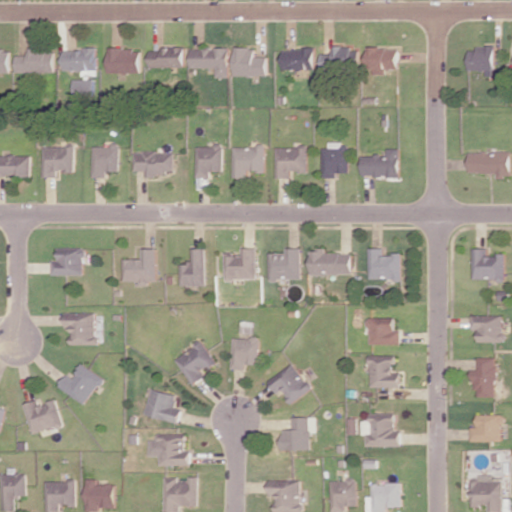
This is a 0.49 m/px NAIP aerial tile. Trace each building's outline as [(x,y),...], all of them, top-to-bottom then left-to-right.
[(472,46),(471,70),(498,70),(498,47),(472,46)] [(13,48),(0,47),(0,72),(13,73),(13,48)] [(152,47),(152,66),(187,67),(187,48),(152,47)] [(270,56),(257,56),(257,47),(237,47),(237,75),(270,75),(270,56)] [(323,69),(361,69),(361,47),(335,47),(335,53),(323,53),(323,69)] [(369,67),(377,67),(376,74),(389,74),(389,68),(402,68),(402,48),(370,47),(369,67)] [(19,55),(19,73),(57,72),(57,48),(31,48),(31,55),(19,55)] [(66,70),(84,70),(84,75),(99,75),(100,48),(67,48),(66,70)] [(111,72),(143,72),(143,48),(111,48),(111,72)] [(193,48),(193,68),(219,67),(219,77),(231,77),(231,48),(193,48)] [(286,69),(318,69),(317,48),(285,48),(286,69)] [(97,78),(76,78),(76,94),(97,94),(97,78)] [(325,147),(326,177),(340,177),(340,172),(353,172),(352,143),(331,143),(331,147),(325,147)] [(78,170),(78,145),(46,146),(47,177),(63,176),(62,170),(78,170)] [(96,176),(111,177),(111,171),(123,171),(123,145),(97,145),(96,176)] [(199,145),(199,177),(213,177),(213,171),(225,171),(225,145),(199,145)] [(236,177),(253,177),(253,171),(267,171),(267,146),(236,146),(236,177)] [(279,177),(294,177),(294,171),(310,171),(310,146),(278,146),(279,177)] [(402,148),(390,148),(390,155),(364,155),(365,176),(403,175),(402,148)] [(177,173),(177,151),(137,152),(138,170),(149,170),(149,174),(177,173)] [(472,172),(499,172),(499,176),(511,176),(511,151),(472,151),(472,172)] [(34,154),(0,155),(0,175),(35,174),(34,154)] [(55,274),(87,274),(87,247),(61,247),(61,260),(55,260),(55,274)] [(159,280),(159,247),(145,247),(145,258),(126,258),(126,282),(151,282),(151,280),(159,280)] [(258,279),(259,247),(243,247),(243,253),(226,253),(226,278),(258,279)] [(303,247),(288,247),(288,252),(271,252),(271,279),(303,279),(303,247)] [(371,279),(403,278),(403,254),(386,254),(386,247),(371,247),(371,279)] [(474,278),(506,279),(506,254),(488,254),(488,248),(474,247),(474,278)] [(208,285),(207,248),(193,248),(194,263),(182,263),(182,285),(208,285)] [(312,274),(354,274),(354,252),(328,252),(328,248),(312,249),(312,274)] [(99,312),(68,312),(68,326),(74,326),(75,344),(100,343),(99,312)] [(473,315),(473,328),(479,328),(479,341),(504,341),(504,315),(473,315)] [(371,344),(403,343),(403,330),(396,330),(396,317),(370,317),(371,344)] [(233,369),(247,369),(247,363),(260,364),(261,337),(234,336),(233,369)] [(177,358),(195,384),(207,376),(204,371),(218,362),(203,340),(177,358)] [(396,354),(371,355),(372,387),(402,386),(402,372),(397,372),(396,354)] [(476,397),(498,396),(498,357),(479,357),(480,369),(476,369),(476,397)] [(270,380),(278,393),(283,389),(293,403),(314,388),(295,362),(270,380)] [(71,374),(63,386),(89,404),(106,377),(86,364),(76,378),(71,374)] [(147,414),(180,423),(184,409),(177,407),(180,395),(155,388),(147,414)] [(0,399),(0,398),(0,431),(4,432),(9,408),(0,405),(0,399)] [(37,433),(68,424),(61,400),(42,405),(41,400),(28,404),(37,433)] [(368,445),(402,446),(403,430),(397,430),(397,413),(372,412),(372,420),(364,420),(363,434),(368,435),(368,445)] [(473,441),(505,440),(504,414),(479,414),(479,426),(473,426),(473,441)] [(282,449),(311,449),(311,431),(317,432),(317,416),(292,416),(292,429),(282,428),(282,449)] [(163,465),(193,464),(193,448),(188,449),(188,433),(163,433),(163,439),(152,439),(153,456),(162,455),(163,465)] [(4,510),(18,511),(18,496),(29,496),(29,473),(4,473),(4,510)] [(168,477),(168,511),(184,511),(184,505),(201,505),(201,476),(191,475),(191,482),(181,482),(181,477),(168,477)] [(504,481),(492,481),(492,476),(474,476),(474,505),(489,505),(489,511),(504,511),(504,481)] [(91,510),(104,510),(104,507),(120,507),(120,484),(102,484),(102,478),(91,478),(91,510)] [(301,479),(269,480),(269,494),(275,494),(276,511),(301,511),(301,479)] [(331,479),(331,511),(344,511),(344,505),(356,505),(357,479),(331,479)] [(49,511),(65,511),(65,504),(81,504),(80,480),(49,480),(49,511)] [(403,483),(372,482),(372,495),(367,495),(367,511),(386,511),(386,506),(403,506),(403,483)]
